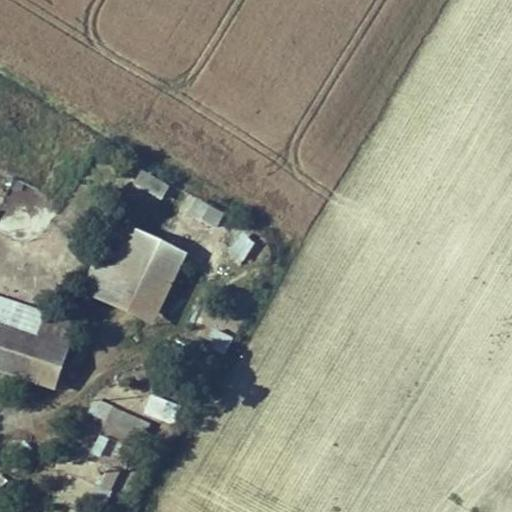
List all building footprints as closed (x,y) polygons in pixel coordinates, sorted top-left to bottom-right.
[(131,185),(162,198),(169,183),(138,169),(131,185)] [(218,230),(227,213),(194,196),(186,214),(218,230)] [(185,263),(113,231),(84,296),(156,328),(185,263)] [(244,260),(255,238),(241,231),(230,254),(244,260)] [(0,301),(0,330),(39,343),(47,317),(0,301)] [(0,330),(0,372),(57,391),(78,327),(47,317),(39,343),(0,330)] [(145,415),(174,423),(179,403),(150,395),(145,415)] [(146,438),(152,421),(95,400),(88,417),(146,438)] [(98,436),(92,455),(106,459),(112,441),(98,436)]
